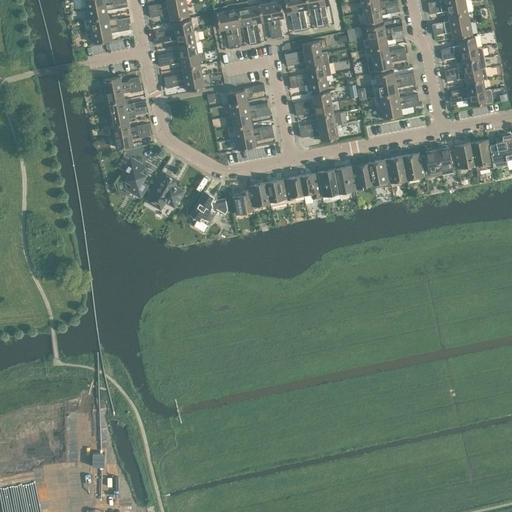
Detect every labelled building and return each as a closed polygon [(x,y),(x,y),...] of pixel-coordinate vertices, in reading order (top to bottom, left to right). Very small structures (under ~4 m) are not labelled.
[(125,0),(120,0),(88,6),(90,18),(108,14),(107,8),(115,7),(126,5),(125,0)] [(160,2),(150,4),(152,9),(187,2),(186,0),(167,0),(168,1),(160,3),(160,2)] [(248,0),(246,0),(237,2),(242,23),(246,23),(247,24),(250,41),(256,40),(249,5),(249,3),(248,0)] [(259,0),(249,3),(249,5),(256,40),(261,39),(258,22),(259,20),(263,19),(260,2),(259,0)] [(270,0),(260,2),(263,19),(267,19),(268,20),(272,37),(277,36),(270,0)] [(271,0),(270,0),(277,36),(283,35),(279,17),(280,16),(284,15),(283,8),(285,7),(283,0),(271,0)] [(283,0),(285,7),(287,7),(288,13),(291,12),(295,30),(302,29),(302,27),(296,0),(283,0)] [(296,0),(302,27),(307,26),(304,9),(305,7),(309,6),(307,0),(296,0)] [(307,0),(309,6),(313,6),(314,7),(318,24),(323,23),(318,0),(307,0)] [(330,0),(318,0),(323,23),(329,22),(325,4),(326,3),(330,2),(330,0)] [(362,0),(364,11),(397,4),(399,4),(398,0),(382,0),(381,0),(380,0),(362,0)] [(466,0),(462,0),(431,6),(432,12),(442,10),(445,9),(448,11),(449,14),(469,10),(466,0)] [(152,9),(150,10),(151,16),(162,13),(162,15),(163,15),(170,14),(171,18),(189,14),(187,2),(152,9)] [(237,2),(227,4),(235,44),(235,46),(241,45),(237,26),(238,24),(242,23),(237,2)] [(227,4),(216,6),(217,11),(220,28),(224,27),(226,28),(229,45),(235,44),(227,4)] [(397,4),(364,11),(366,22),(383,18),(381,13),(388,11),(388,12),(398,10),(397,4)] [(444,20),(438,21),(439,27),(471,20),(469,10),(449,14),(449,16),(443,18),(444,20)] [(108,14),(90,18),(92,29),(129,22),(131,21),(130,15),(118,18),(118,17),(117,16),(109,18),(108,14)] [(173,27),(156,31),(157,36),(194,29),(192,18),(174,21),(175,25),(173,27)] [(439,27),(433,28),(435,34),(452,30),(453,36),(473,32),(471,20),(439,27)] [(129,22),(92,29),(95,42),(113,38),(112,31),(120,29),(120,30),(131,27),(129,22)] [(366,26),(361,27),(363,38),(369,37),(369,36),(402,30),(401,24),(391,26),(386,27),(385,26),(384,22),(366,26)] [(157,36),(155,37),(156,42),(176,38),(178,40),(179,44),(196,40),(198,40),(200,37),(198,30),(196,29),(194,29),(157,36)] [(402,30),(369,36),(369,37),(371,47),(388,44),(387,38),(388,37),(390,38),(403,36),(402,30)] [(347,33),(338,35),(340,41),(348,40),(347,33)] [(459,44),(443,47),(444,52),(477,46),(477,45),(475,34),(458,37),(459,44)] [(297,50),(285,52),(286,58),(322,51),(322,50),(320,38),(303,42),(304,49),(297,51),(297,50)] [(173,51),(160,53),(161,59),(198,51),(196,40),(179,44),(180,50),(173,51)] [(388,44),(371,47),(373,58),(406,51),(405,46),(392,48),(390,50),(389,50),(388,44)] [(477,46),(444,52),(445,58),(455,56),(456,61),(484,55),(483,46),(480,45),(477,45),(477,46)] [(322,51),(286,58),(287,64),(300,62),(299,61),(306,59),(307,66),(329,61),(327,49),(322,50),(322,51)] [(161,59),(159,59),(160,64),(180,61),(182,62),(183,66),(201,63),(198,51),(161,59)] [(373,58),(367,59),(369,70),(375,69),(392,65),(392,61),(393,60),(397,59),(407,57),(406,51),(373,58)] [(447,68),(445,68),(446,74),(448,73),(481,67),(485,66),(486,64),(484,55),(456,61),(457,66),(447,68)] [(302,72),(289,75),(290,81),(327,74),(326,73),(331,72),(329,61),(307,66),(308,72),(302,73),(302,72)] [(182,72),(164,75),(165,81),(203,74),(201,63),(183,66),(184,70),(182,72)] [(481,67),(448,73),(449,79),(464,76),(466,77),(467,81),(484,78),(487,77),(485,66),(481,67)] [(394,69),(376,72),(378,83),(415,76),(414,70),(398,73),(396,75),(395,75),(394,69)] [(203,74),(165,81),(167,86),(184,83),(186,85),(187,89),(205,85),(203,74)] [(327,74),(290,81),(292,86),(304,84),(304,83),(308,82),(309,89),(329,85),(327,74)] [(121,75),(104,78),(106,90),(141,83),(140,75),(134,76),(128,79),(129,80),(122,81),(121,75)] [(415,76),(378,83),(380,94),(398,90),(398,87),(398,86),(416,82),(415,76)] [(466,86),(451,89),(452,95),(486,88),(485,88),(484,78),(467,81),(467,85),(466,86)] [(244,88),(227,91),(230,103),(247,99),(247,98),(249,98),(248,95),(252,94),(253,91),(266,88),(264,82),(244,86),(244,88)] [(141,83),(106,90),(108,101),(125,98),(125,97),(124,92),(131,90),(131,91),(142,89),(141,83)] [(452,95),(450,95),(451,101),(468,98),(470,99),(471,103),(482,101),(482,102),(492,100),(493,98),(492,89),(489,87),(485,88),(486,88),(452,95)] [(307,99),(294,101),(296,107),(332,100),(330,89),(312,92),(314,99),(307,100),(307,99)] [(398,90),(380,94),(382,105),(419,97),(418,91),(400,95),(399,94),(398,90)] [(107,102),(106,104),(107,111),(109,112),(110,112),(146,105),(148,105),(146,99),(128,102),(127,97),(125,97),(125,98),(108,101),(108,102),(107,102)] [(382,105),(377,106),(379,117),(384,116),(403,113),(401,107),(420,103),(419,98),(419,97),(382,105)] [(247,99),(230,103),(232,114),(269,107),(268,101),(248,105),(247,99)] [(332,100),(296,107),(297,113),(309,111),(309,110),(316,109),(317,115),(335,111),(332,100)] [(146,105),(110,112),(112,123),(129,120),(132,119),(131,117),(135,116),(136,115),(136,113),(147,111),(146,105)] [(269,107),(232,114),(234,125),(252,122),(251,116),(270,113),(269,107)] [(309,122),(299,124),(300,130),(337,123),(342,122),(340,110),(335,111),(317,115),(318,121),(309,123),(309,122)] [(111,124),(110,126),(111,133),(113,135),(115,134),(150,128),(149,122),(137,124),(137,125),(131,126),(129,120),(112,123),(111,124)] [(252,122),(234,125),(236,136),(273,129),(272,123),(253,127),(252,122)] [(337,123),(300,130),(301,136),(312,133),(313,135),(320,133),(322,139),(339,135),(337,123)] [(150,128),(115,134),(117,146),(134,143),(133,136),(139,135),(139,136),(151,134),(150,128)] [(273,129),(236,136),(238,148),(241,147),(244,147),(256,144),(255,139),(275,135),(273,129)] [(496,142),(490,143),(494,165),(508,162),(507,158),(511,157),(511,132),(511,133),(503,134),(503,139),(496,140),(496,142)] [(488,137),(471,140),(476,162),(477,168),(494,165),(490,143),(488,137)] [(471,140),(454,144),(455,148),(459,166),(476,162),(471,140)] [(442,146),(437,147),(442,173),(453,171),(453,168),(459,167),(459,166),(455,148),(449,149),(449,145),(448,145),(447,144),(446,143),(443,144),(442,145),(442,146)] [(426,153),(421,154),(425,174),(431,173),(431,175),(442,173),(437,147),(432,148),(432,147),(431,146),(427,147),(427,148),(427,149),(426,149),(426,153)] [(420,150),(403,154),(408,179),(410,179),(410,176),(423,173),(423,174),(425,174),(421,154),(420,150)] [(121,174),(117,180),(120,190),(126,194),(129,187),(141,194),(147,183),(141,179),(145,173),(138,170),(142,163),(125,153),(118,164),(130,172),(127,178),(121,174)] [(403,154),(386,157),(390,178),(390,180),(391,180),(392,180),(392,179),(405,177),(406,180),(408,179),(403,154)] [(386,157),(369,160),(373,182),(374,186),(391,183),(391,180),(390,180),(390,178),(386,157)] [(359,168),(353,169),(357,187),(361,186),(362,184),(373,182),(369,160),(358,162),(359,168)] [(346,165),(335,167),(339,190),(357,187),(353,169),(353,167),(347,169),(346,165)] [(323,169),(318,170),(319,174),(322,194),(328,192),(329,196),(332,198),(340,196),(339,190),(335,167),(323,169)] [(166,171),(149,200),(161,207),(166,199),(175,205),(184,189),(175,184),(178,178),(166,171)] [(312,171),(301,173),(304,192),(312,191),(312,195),(315,196),(323,195),(322,194),(319,174),(313,175),(312,171)] [(290,180),(284,181),(287,196),(288,198),(294,197),(294,194),(304,192),(301,173),(289,176),(290,180)] [(278,178),(267,180),(270,199),(271,199),(271,201),(271,203),(288,200),(288,198),(287,196),(284,181),(278,182),(278,178)] [(256,186),(250,187),(253,204),(254,204),(271,201),(271,199),(270,199),(267,180),(255,182),(256,186)] [(244,192),(233,194),(237,212),(255,208),(254,204),(253,204),(250,187),(244,189),(244,192)] [(205,188),(191,213),(208,223),(217,206),(226,211),(228,207),(226,196),(217,198),(214,196),(215,194),(205,188)]
